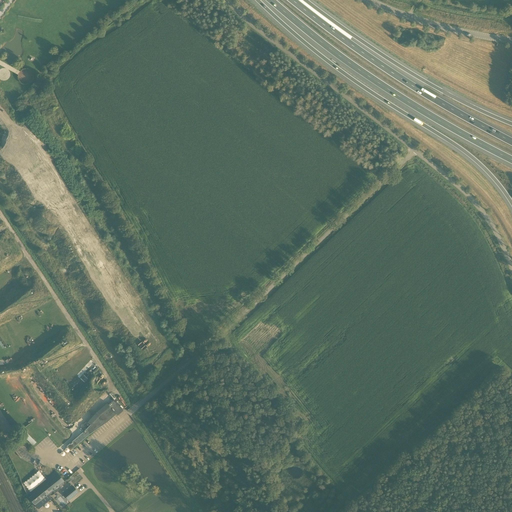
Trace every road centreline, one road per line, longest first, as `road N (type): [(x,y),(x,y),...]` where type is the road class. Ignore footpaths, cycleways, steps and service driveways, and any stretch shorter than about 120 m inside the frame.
road 1 (unclassified): [(104,442),(414,150)]
road 2 (motorway): [(257,0),(334,66),(473,158),(511,202)]
road 3 (motorway): [(270,0),(396,95),(511,160)]
road 4 (motorway): [(511,141),(386,68),(293,0)]
road 5 (motorway): [(511,123),(408,71),(301,0)]
road 6 (tertiary): [(414,150),(225,0)]
road 7 (tertiary): [(511,269),(483,212),(414,150)]
road 8 (tertiary): [(511,41),(369,0)]
